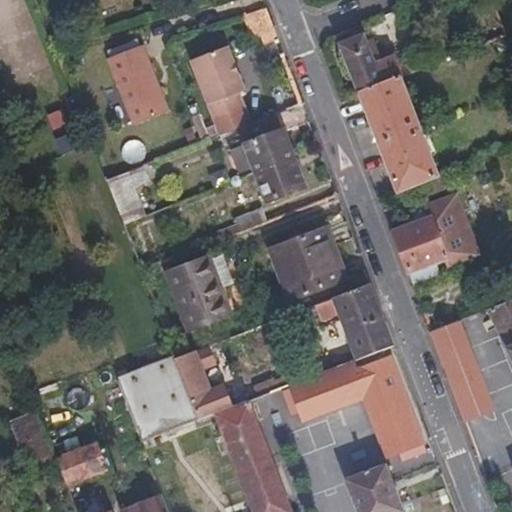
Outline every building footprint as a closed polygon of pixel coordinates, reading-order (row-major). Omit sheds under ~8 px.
[(267,21),(261,5),(246,10),(252,27),(267,21)] [(398,71),(417,64),(412,51),(398,57),(396,49),(376,56),(369,34),(338,47),(354,89),(398,71)] [(187,53),(209,113),(240,101),(234,87),(240,85),(223,39),(187,53)] [(103,56),(127,121),(163,107),(138,42),(103,56)] [(433,66),(430,58),(417,64),(419,71),(433,66)] [(438,171),(398,71),(354,89),(392,190),(438,171)] [(297,99),(293,89),(278,95),(281,105),(297,99)] [(285,156),(274,126),(271,127),(266,111),(231,124),(238,142),(236,142),(246,171),(285,156)] [(296,185),(285,156),(246,171),(257,200),(296,185)] [(122,187),(137,181),(131,163),(101,175),(119,221),(132,216),(122,187)] [(453,251),(437,209),(428,213),(444,255),(453,251)] [(444,255),(428,213),(388,229),(405,272),(444,255)] [(231,229),(228,222),(206,231),(208,238),(231,229)] [(265,246),(285,298),(342,276),(322,224),(265,246)] [(162,272),(184,329),(227,313),(205,256),(162,272)] [(335,312),(351,356),(388,342),(361,270),(348,275),(352,286),(290,310),(293,317),(315,309),(318,318),(335,312)] [(511,296),(482,308),(511,365),(511,460),(509,462),(511,468),(511,296)] [(350,366),(382,458),(417,446),(384,354),(350,366)] [(194,417),(183,387),(171,356),(113,378),(137,439),(194,417)] [(462,404),(451,373),(444,376),(455,406),(462,404)] [(287,389),(306,382),(303,374),(284,382),(287,389)] [(212,410),(201,380),(183,387),(194,417),(202,414),(212,410)] [(277,511),(287,508),(244,397),(212,410),(202,414),(205,421),(215,418),(251,511),(277,511)] [(11,417),(29,464),(51,456),(33,409),(11,417)] [(100,464),(91,439),(54,453),(67,488),(73,486),(70,475),(100,464)] [(370,511),(395,503),(380,462),(342,477),(355,511),(370,511)] [(164,511),(151,475),(143,479),(148,494),(120,506),(122,511),(164,511)]
